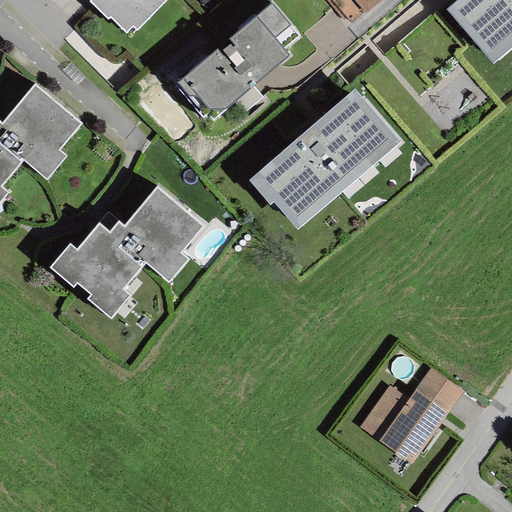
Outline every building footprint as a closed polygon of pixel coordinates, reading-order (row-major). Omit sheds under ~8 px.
[(90,0),(88,2),(107,21),(110,18),(125,33),(132,27),(135,30),(165,0),(90,0)] [(381,0),(325,0),(343,20),(346,18),(351,23),(364,12),(366,14),(381,0)] [(511,0),(456,0),(446,10),(492,64),(511,47),(511,0)] [(217,50),(177,83),(175,84),(204,119),(209,115),(213,120),(234,102),(253,87),(289,57),(274,39),(290,26),(272,5),(230,39),(232,42),(219,52),(217,50)] [(0,201),(9,191),(1,185),(23,159),(46,179),(66,156),(58,149),(81,123),(36,84),(2,123),(0,121),(0,201)] [(262,97),(253,87),(234,102),(243,113),(262,97)] [(354,90),(248,180),(270,205),(272,202),(296,230),(399,141),(375,114),(354,90)] [(68,244),(49,267),(72,287),(75,283),(90,295),(86,299),(109,319),(130,294),(122,288),(144,262),(167,282),(187,259),(179,252),(202,226),(157,188),(123,227),(118,222),(109,232),(98,223),(75,250),(68,244)] [(411,465),(463,391),(431,368),(409,399),(389,386),(359,428),(378,441),(411,465)]
